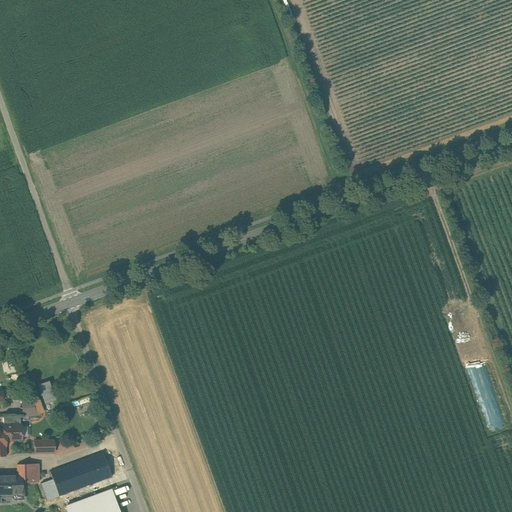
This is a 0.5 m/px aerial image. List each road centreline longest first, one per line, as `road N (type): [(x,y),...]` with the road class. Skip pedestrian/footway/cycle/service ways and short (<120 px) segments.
road 1 (tertiary): [(511,140),(68,303)]
road 2 (track): [(425,172),(511,409)]
road 3 (residential): [(68,303),(144,511)]
road 4 (track): [(342,202),(269,0)]
road 5 (unclassified): [(0,100),(68,303)]
